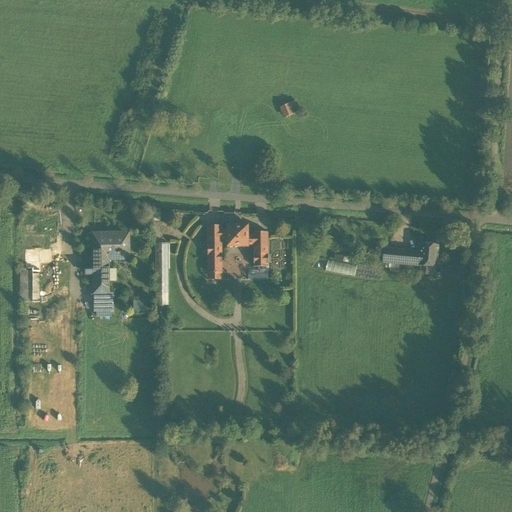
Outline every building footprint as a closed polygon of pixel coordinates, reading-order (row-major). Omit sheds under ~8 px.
[(296,100),(280,106),(285,117),(301,111),(296,100)] [(226,226),(226,230),(227,240),(227,248),(248,248),(248,247),(248,246),(248,236),(248,225),(226,226)] [(207,237),(221,237),(221,230),(222,230),(222,226),(207,226),(207,237)] [(222,240),(227,240),(226,230),(222,230),(221,230),(221,237),(207,237),(207,257),(207,273),(222,273),(222,240)] [(253,246),(253,247),(259,247),(268,247),(268,232),(253,232),(253,235),(248,236),(248,246),(253,246)] [(94,295),(109,294),(109,293),(109,282),(109,270),(108,260),(111,260),(111,254),(118,254),(120,254),(120,260),(129,260),(129,236),(110,236),(110,234),(93,234),(93,267),(86,267),(86,274),(93,274),(94,295)] [(34,248),(34,235),(26,236),(26,248),(34,248)] [(169,306),(168,244),(155,244),(155,307),(169,306)] [(421,244),(420,253),(419,266),(425,266),(436,267),(438,246),(421,244)] [(266,267),(268,267),(268,247),(259,247),(259,255),(253,255),(253,267),(257,267),(266,267)] [(21,303),(40,303),(39,303),(40,303),(40,263),(40,250),(21,250),(21,303)] [(40,263),(51,263),(51,250),(49,250),(40,250),(40,263)] [(391,263),(397,264),(398,251),(386,250),(385,263),(391,263)] [(400,264),(419,266),(420,253),(398,251),(397,264),(400,264)] [(365,260),(349,257),(348,263),(364,267),(365,260)] [(435,276),(436,267),(425,266),(424,275),(435,276)] [(248,280),(268,280),(268,270),(266,270),(266,267),(257,267),(257,270),(248,270),(248,279),(248,280)] [(117,270),(109,270),(109,282),(117,282),(117,270)] [(94,295),(94,312),(96,312),(111,312),(114,312),(114,293),(109,293),(109,294),(94,295)] [(147,301),(133,301),(133,312),(147,312),(147,301)]
